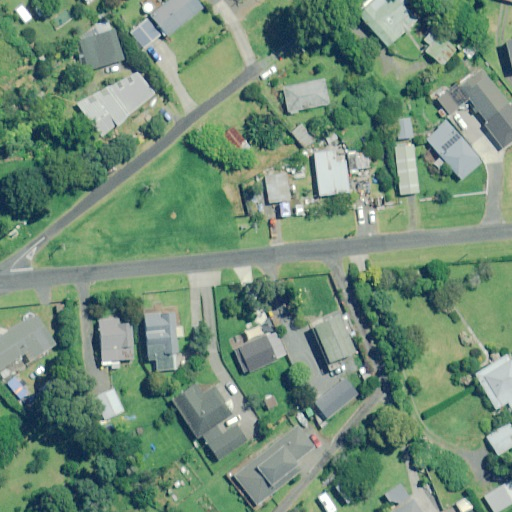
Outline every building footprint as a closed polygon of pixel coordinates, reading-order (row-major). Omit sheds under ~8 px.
[(203,8),(195,0),(169,0),(150,17),(167,38),(203,8)] [(387,48),(417,21),(403,5),(407,1),(405,0),(369,0),(356,12),(387,48)] [(161,36),(148,19),(131,33),(144,49),(161,36)] [(124,59),(110,20),(82,30),(85,38),(77,41),(88,72),(124,59)] [(482,49),(474,39),(457,53),(465,62),(482,49)] [(493,84),(481,68),(458,85),(470,101),(487,124),(509,106),(493,84)] [(137,74),(73,105),(81,114),(102,137),(116,124),(118,126),(155,93),(137,74)] [(330,105),(325,79),(283,87),(288,113),(330,105)] [(462,108),(450,92),(439,99),(451,115),(462,108)] [(509,106),(487,124),(485,125),(504,149),(511,143),(511,104),(509,106)] [(413,139),(412,118),(395,119),(396,139),(413,139)] [(482,162),(446,121),(425,140),(461,181),(482,162)] [(315,141),(302,123),(290,132),(303,149),(315,141)] [(251,147),(233,126),(220,137),(238,158),(251,147)] [(348,175),(346,155),(335,156),(335,151),(314,153),(318,196),(350,192),(348,175)] [(348,155),(350,174),(358,173),(358,169),(369,168),(368,153),(348,155)] [(291,200),(289,178),(276,180),(278,201),(291,200)] [(272,180),(262,181),(264,198),(273,197),(272,180)] [(184,326),(177,327),(176,310),(144,313),(148,360),(156,359),(157,371),(178,369),(176,353),(180,353),(178,338),(185,337),(184,326)] [(55,346),(36,314),(3,334),(1,331),(0,331),(0,369),(17,359),(21,366),(55,346)] [(350,353),(334,315),(309,326),(328,370),(338,366),(335,359),(350,353)] [(100,365),(109,365),(109,369),(120,369),(119,360),(132,359),(131,322),(118,322),(118,319),(98,320),(100,365)] [(283,357),(272,332),(232,349),(242,374),(283,357)] [(511,364),(506,355),(474,374),(495,409),(507,402),(511,410),(511,364)] [(34,385),(24,371),(10,381),(19,395),(34,385)] [(357,394),(344,377),(310,404),(323,420),(357,394)] [(202,394),(195,383),(170,400),(195,437),(199,435),(217,461),(246,441),(235,425),(224,432),(218,423),(232,414),(213,387),(202,394)] [(124,412),(114,388),(95,396),(105,420),(124,412)] [(278,405),(273,395),(263,400),(268,410),(278,405)] [(511,447),(511,426),(511,424),(486,437),(496,456),(511,447)] [(314,448),(297,427),(236,476),(259,505),(303,469),(297,462),(314,448)] [(496,511),(511,503),(511,480),(485,497),(493,511),(496,511)] [(421,511),(413,499),(393,511),(421,511)]
